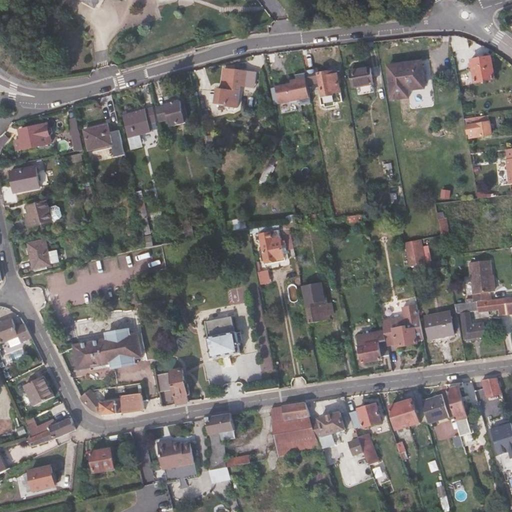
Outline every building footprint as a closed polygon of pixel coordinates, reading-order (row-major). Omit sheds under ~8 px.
[(470,49),(468,40),(459,37),(450,37),(452,53),(470,49)] [(495,80),(491,57),(470,61),(475,84),(495,80)] [(424,89),(421,62),(396,65),(400,92),(424,89)] [(374,86),(371,67),(350,71),(354,89),(374,86)] [(255,90),(257,74),(249,73),(224,70),(222,86),(228,87),(227,92),(218,91),(216,106),(226,107),(226,108),(237,109),(240,88),(255,90)] [(341,92),(338,71),(317,75),(322,98),(334,95),(334,93),(341,92)] [(303,112),(302,107),(311,106),(306,75),(297,77),(297,82),(287,84),(288,87),(271,91),(274,107),(281,106),(283,116),(303,112)] [(202,96),(201,90),(198,90),(196,80),(191,81),(195,98),(202,96)] [(185,124),(180,102),(165,106),(165,107),(155,110),(158,124),(169,121),(170,128),(185,124)] [(150,125),(156,124),(153,109),(124,116),(132,150),(142,147),(140,136),(151,133),(150,125)] [(492,136),(489,116),(464,120),(467,135),(477,134),(478,137),(492,136)] [(79,135),(76,119),(68,121),(71,137),(79,135)] [(48,141),(45,126),(20,131),(23,151),(44,146),(44,142),(48,141)] [(124,156),(119,132),(109,134),(108,127),(84,132),(89,151),(112,146),(115,158),(124,156)] [(216,150),(213,136),(204,138),(207,153),(216,150)] [(40,188),(36,168),(11,173),(14,193),(40,188)] [(398,204),(396,193),(398,193),(397,187),(387,189),(388,194),(389,195),(391,204),(398,204)] [(450,200),(451,192),(442,191),(441,199),(450,200)] [(151,235),(147,219),(141,192),(133,194),(143,236),(151,235)] [(52,223),(47,202),(27,207),(28,215),(26,215),(29,228),(52,223)] [(180,213),(182,223),(186,241),(193,240),(187,212),(180,213)] [(450,236),(446,219),(444,218),(443,213),(438,214),(442,238),(450,236)] [(247,227),(245,219),(229,222),(231,230),(247,227)] [(101,231),(99,224),(90,226),(92,232),(101,231)] [(277,225),(278,228),(259,232),(265,263),(285,258),(284,257),(287,257),(285,248),(293,247),(288,224),(277,225)] [(198,238),(217,234),(216,229),(196,234),(198,238)] [(48,253),(46,241),(28,245),(34,271),(60,264),(57,251),(48,253)] [(422,266),(419,247),(410,248),(414,267),(422,266)] [(495,292),(491,261),(470,264),(474,303),(491,301),(490,293),(495,292)] [(333,317),(331,304),(327,304),(326,301),(324,301),(321,284),(303,288),(310,323),(330,319),(330,317),(333,317)] [(511,311),(511,298),(491,301),(474,303),(455,305),(457,314),(461,314),(465,340),(486,337),(484,323),(472,324),(470,313),(478,312),(478,314),(498,311),(499,316),(507,315),(507,312),(511,311)] [(422,328),(419,309),(418,309),(417,304),(407,306),(411,328),(393,331),(397,348),(418,344),(415,329),(422,328)] [(454,336),(450,313),(425,318),(430,341),(454,336)] [(241,354),(237,335),(235,335),(232,318),(206,323),(209,340),(208,341),(211,360),(241,354)] [(31,339),(24,325),(16,328),(12,319),(0,324),(0,345),(19,338),(21,343),(31,339)] [(390,358),(388,347),(385,330),(383,330),(357,336),(363,367),(383,363),(383,360),(390,358)] [(143,359),(139,336),(131,337),(130,333),(108,336),(109,341),(75,347),(79,371),(113,365),(113,369),(135,365),(135,361),(143,359)] [(186,387),(183,370),(170,371),(170,372),(174,391),(177,405),(189,403),(188,397),(191,396),(189,387),(186,387)] [(174,391),(170,372),(156,375),(157,385),(159,393),(174,391)] [(55,397),(45,377),(25,388),(27,393),(24,395),(28,403),(31,402),(34,407),(55,397)] [(502,395),(497,379),(481,381),(487,399),(502,395)] [(144,411),(140,384),(122,387),(124,398),(121,398),(121,401),(101,403),(91,391),(82,398),(82,400),(82,401),(83,403),(95,414),(102,416),(144,411)] [(469,419),(459,387),(448,390),(453,407),(467,456),(480,452),(477,442),(473,443),(471,438),(473,437),(468,420),(469,419)] [(449,418),(442,396),(423,402),(430,424),(449,418)] [(421,424),(413,401),(401,404),(409,427),(421,424)] [(307,403),(284,407),(270,409),(279,458),(321,450),(317,439),(312,423),(310,418),(307,403)] [(409,427),(401,404),(391,407),(398,431),(409,427)] [(383,422),(377,405),(359,410),(358,412),(350,414),(355,429),(363,427),(363,428),(383,422)] [(347,430),(342,414),(317,421),(323,437),(347,430)] [(227,460),(224,441),(236,439),(234,432),(236,431),(232,415),(206,418),(212,443),(212,448),(210,463),(210,472),(226,468),(251,463),(250,456),(227,460)] [(76,431),(73,423),(72,419),(56,426),(53,421),(38,428),(34,417),(25,421),(30,433),(31,433),(33,438),(52,431),(56,440),(76,431)] [(323,437),(317,421),(312,423),(317,439),(323,437)] [(511,452),(511,427),(511,424),(491,430),(494,441),(497,440),(499,446),(506,444),(509,453),(511,452)] [(56,440),(52,431),(33,438),(30,440),(32,448),(56,440)] [(380,461),(369,434),(359,438),(359,440),(364,453),(369,466),(380,461)] [(202,480),(201,473),(194,442),(186,443),(186,441),(172,444),(171,440),(162,442),(167,467),(168,468),(172,486),(180,484),(180,481),(194,479),(194,481),(202,480)] [(364,453),(359,440),(350,443),(354,457),(364,453)] [(406,452),(403,443),(397,444),(403,461),(406,460),(404,453),(406,452)] [(509,453),(506,444),(499,446),(497,447),(501,458),(510,455),(509,453)] [(115,470),(111,450),(91,453),(94,474),(115,470)] [(56,486),(51,466),(31,471),(35,491),(56,486)] [(333,488),(328,473),(306,477),(309,492),(333,488)]
